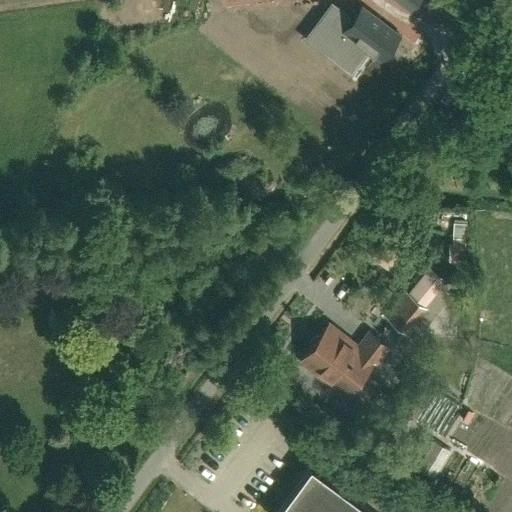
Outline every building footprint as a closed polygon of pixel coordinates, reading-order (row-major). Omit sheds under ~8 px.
[(276,0),(232,0),(232,5),(273,15),(276,0)] [(319,17),(308,30),(320,39),(328,28),(338,35),(334,41),(328,49),(344,61),(350,53),(359,42),(380,58),(381,56),(398,33),(364,7),(359,13),(357,11),(353,17),(331,0),(318,17),(319,17)] [(404,241),(387,231),(370,258),(388,269),(404,241)] [(465,259),(465,236),(453,237),(453,242),(448,242),(449,260),(465,259)] [(445,280),(428,266),(408,290),(425,304),(445,280)] [(425,305),(403,287),(383,314),(405,331),(425,305)] [(321,375),(350,338),(329,322),(319,334),(314,335),(309,342),(309,346),(299,359),(321,375)] [(350,338),(321,375),(345,394),(356,380),(361,379),(366,372),(366,368),(373,358),(376,360),(388,344),(369,330),(358,344),(350,338)] [(372,511),(311,466),(276,511),(372,511)]
